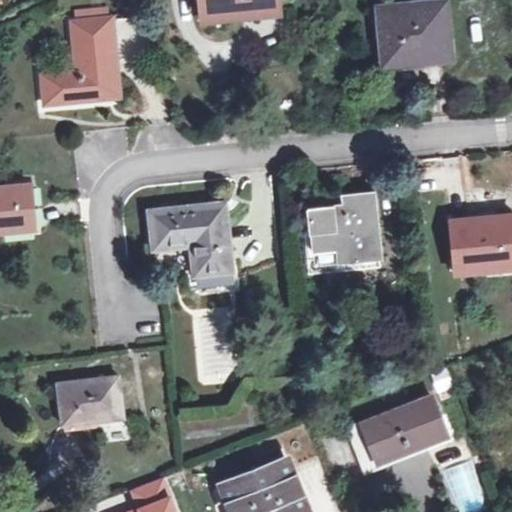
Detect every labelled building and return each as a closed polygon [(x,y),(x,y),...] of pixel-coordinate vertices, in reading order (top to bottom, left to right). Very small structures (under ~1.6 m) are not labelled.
[(143,0),(118,0),(121,18),(145,16),(143,0)] [(254,15),(279,13),(277,0),(203,0),(205,15),(254,11),(254,15)] [(414,57),(416,63),(451,59),(446,2),(378,8),(382,60),(414,57)] [(97,91),(118,89),(110,18),(70,22),(75,72),(40,75),(44,105),(97,99),(97,91)] [(383,66),(416,63),(414,57),(382,60),(383,66)] [(119,97),(118,89),(97,91),(97,99),(119,97)] [(30,185),(0,188),(0,232),(35,229),(30,185)] [(333,204),(307,207),(310,233),(323,233),(325,251),(335,249),(337,263),(382,259),(374,191),(341,194),(344,209),(334,210),(333,204)] [(224,204),(215,205),(216,212),(225,211),(224,204)] [(233,285),(225,211),(216,212),(215,205),(149,212),(153,250),(190,246),(193,275),(187,276),(189,289),(233,285)] [(511,215),(451,222),(455,275),(511,268),(511,215)] [(445,370),(430,377),(436,392),(452,385),(445,370)] [(117,377),(57,384),(62,424),(122,418),(117,377)] [(421,440),(446,430),(432,396),(344,430),(357,461),(362,471),(411,451),(407,442),(419,436),(421,440)] [(448,436),(446,430),(421,440),(419,436),(407,442),(411,451),(448,436)] [(231,511),(307,511),(288,462),(222,488),(231,511)]
